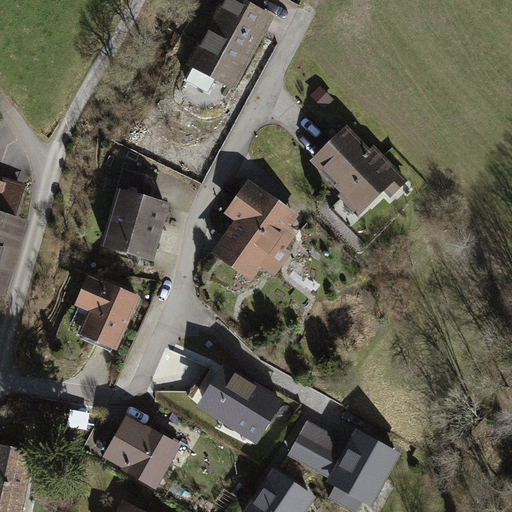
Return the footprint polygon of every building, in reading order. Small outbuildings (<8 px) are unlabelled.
[(219,13),(192,65),(194,66),(187,80),(209,92),(216,78),(233,87),(261,35),(248,28),(258,9),(240,0),(227,0),(221,13),(219,13)] [(331,100),(320,89),(313,96),(323,107),(331,100)] [(346,133),(317,161),(348,193),(352,189),(366,204),(395,176),(379,161),(376,164),(346,133)] [(122,193),(107,245),(151,258),(166,205),(145,200),(150,184),(122,176),(117,192),(122,193)] [(0,258),(21,191),(0,184),(0,258)] [(226,241),(260,264),(274,245),(282,250),(295,231),(287,226),(293,217),(249,186),(230,212),(241,220),(226,241)] [(91,280),(81,304),(94,309),(84,332),(98,338),(95,345),(112,352),(135,299),(103,285),(106,279),(97,275),(94,281),(91,280)] [(224,364),(198,406),(257,443),(284,401),(224,364)] [(108,456),(156,483),(179,441),(161,431),(157,437),(128,421),(108,456)] [(307,427),(292,455),(320,471),(336,443),(307,427)] [(396,454),(359,434),(332,481),(337,484),(330,498),(354,511),(357,511),(364,499),(369,502),(396,454)] [(77,458),(80,439),(64,437),(61,456),(77,458)] [(0,511),(19,511),(30,454),(0,447),(0,511)] [(300,511),(311,497),(276,473),(249,511),(300,511)]
